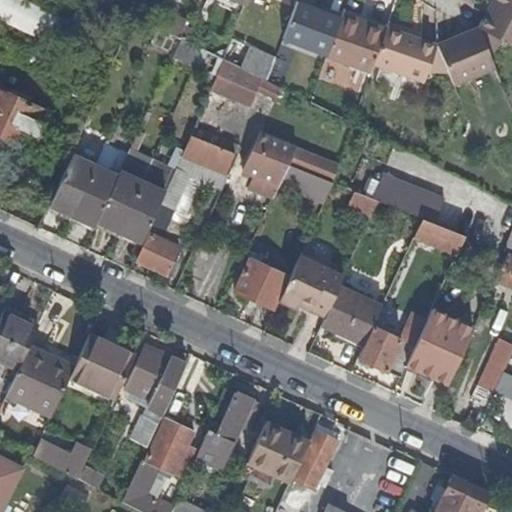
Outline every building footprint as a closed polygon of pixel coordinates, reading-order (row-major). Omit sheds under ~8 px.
[(0,0),(0,20),(68,54),(81,27),(36,4),(38,0),(0,0)] [(245,5),(235,0),(212,0),(241,15),(245,5)] [(491,34),(503,40),(511,45),(511,0),(494,0),(479,27),(480,28),(491,34)] [(283,38),(327,55),(340,18),(297,1),(283,38)] [(175,15),(167,31),(179,37),(185,25),(187,20),(175,15)] [(327,55),(371,72),(374,63),(385,30),(365,22),(363,27),(340,18),(327,55)] [(196,30),(185,25),(179,37),(181,38),(190,43),(196,30)] [(427,82),(430,72),(436,53),(439,46),(439,45),(409,35),(386,27),(385,30),(374,63),(427,82)] [(455,86),(496,67),(491,54),(483,37),(480,28),(479,27),(439,46),(439,47),(443,56),(450,73),(455,86)] [(491,34),(480,28),(483,37),(491,54),(503,40),(491,34)] [(190,43),(181,38),(172,58),(194,68),(202,49),(190,43)] [(267,80),(276,57),(249,45),(240,67),(261,78),(267,80)] [(430,72),(450,73),(443,56),(439,47),(439,46),(436,53),(430,72)] [(0,76),(11,81),(21,60),(0,50),(0,76)] [(240,67),(223,59),(210,91),(250,107),(261,78),(240,67)] [(38,135),(44,122),(37,119),(42,108),(0,88),(0,137),(18,146),(26,130),(38,135)] [(222,146),(226,138),(196,126),(192,134),(222,146)] [(130,148),(138,151),(145,134),(138,131),(130,148)] [(271,157),(279,140),(262,132),(254,149),(271,157)] [(235,152),(222,146),(192,134),(184,153),(226,171),(235,152)] [(279,140),(271,157),(254,149),(245,170),(260,177),(269,180),(278,183),(283,173),(288,163),(295,148),(279,140)] [(118,175),(97,220),(143,241),(166,192),(176,169),(138,151),(130,148),(118,175)] [(49,204),(95,225),(97,220),(118,175),(72,154),(49,204)] [(299,180),(304,170),(288,163),(283,173),(299,180)] [(186,172),(177,168),(176,169),(166,192),(175,195),(186,172)] [(382,173),(373,197),(378,199),(422,217),(434,222),(444,198),(382,173)] [(314,185),(328,192),(333,181),(318,175),(314,185)] [(269,180),(260,177),(258,182),(266,185),(269,180)] [(369,218),(378,199),(373,197),(354,190),(347,209),(369,218)] [(416,230),(459,248),(465,235),(434,222),(422,217),(416,230)] [(511,253),(511,227),(503,250),(508,251),(511,253)] [(180,257),(175,255),(179,246),(151,233),(138,261),(171,276),(180,257)] [(495,277),(511,284),(511,253),(508,251),(495,277)] [(289,274),(261,261),(255,258),(257,254),(253,252),(235,290),(274,308),(289,274)] [(310,308),(324,315),(338,285),(342,276),(299,256),(279,300),(298,308),(303,299),(312,303),(310,308)] [(411,278),(397,272),(390,287),(404,294),(411,278)] [(320,324),(363,344),(375,320),(382,304),(338,285),(324,315),(320,324)] [(406,364),(418,369),(447,383),(473,326),(432,307),(427,317),(406,364)] [(37,327),(3,311),(0,317),(0,361),(17,370),(28,346),(37,327)] [(370,362),(400,376),(404,368),(406,364),(427,317),(413,311),(400,337),(384,330),(378,327),(380,322),(375,320),(363,344),(361,348),(358,356),(370,362)] [(363,344),(320,324),(318,328),(361,348),(363,344)] [(65,385),(111,406),(135,356),(89,334),(72,372),(65,385)] [(479,383),(493,390),(503,369),(511,349),(511,345),(499,339),(479,383)] [(48,355),(28,346),(17,370),(7,392),(53,413),(65,385),(72,372),(46,360),(48,355)] [(128,399),(146,408),(159,414),(182,364),(146,346),(127,388),(132,391),(128,399)] [(511,349),(503,369),(511,373),(511,349)] [(358,356),(356,360),(368,366),(370,362),(358,356)] [(418,369),(406,364),(404,368),(416,373),(418,369)] [(511,401),(511,373),(503,369),(493,390),(511,401)] [(215,433),(208,430),(196,457),(219,468),(239,425),(247,429),(258,403),(250,399),(250,400),(234,394),(215,433)] [(146,408),(142,415),(158,422),(161,417),(161,415),(159,414),(146,408)] [(132,439),(147,446),(158,422),(142,415),(132,439)] [(174,473),(175,471),(183,452),(193,432),(161,417),(158,422),(147,446),(141,458),(155,465),(174,473)] [(277,477),(289,482),(292,476),(308,441),(265,421),(240,476),(270,491),(277,477)] [(339,440),(314,428),(308,441),(292,476),(316,488),(339,440)] [(68,458),(38,444),(33,455),(77,478),(85,462),(88,455),(73,447),(68,458)] [(183,452),(175,471),(181,474),(190,455),(183,452)] [(0,511),(23,468),(0,456),(0,511)] [(155,465),(141,458),(133,475),(148,482),(155,465)] [(85,462),(77,478),(95,488),(104,472),(85,462)] [(143,491),(148,482),(133,475),(121,501),(135,509),(143,491)] [(450,476),(444,490),(438,502),(433,500),(427,511),(478,511),(488,493),(450,476)] [(80,509),(86,493),(65,485),(59,502),(80,509)] [(438,502),(444,490),(435,485),(429,498),(433,500),(438,502)] [(143,491),(135,509),(140,511),(169,511),(173,506),(143,491)] [(206,511),(176,498),(173,506),(169,511),(206,511)]
